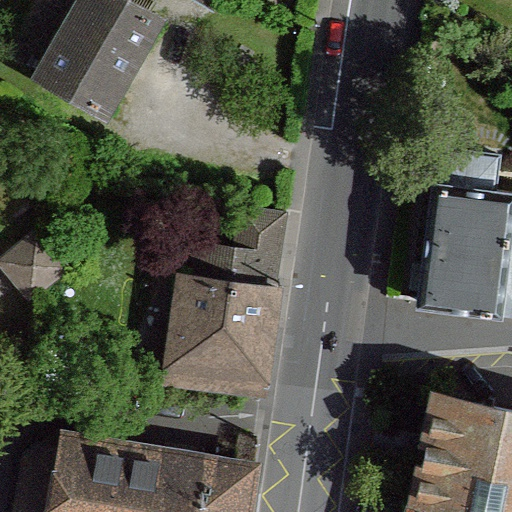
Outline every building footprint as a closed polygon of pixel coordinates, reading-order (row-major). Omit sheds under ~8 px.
[(131,0),(86,0),(44,75),(110,113),(164,18),(131,0)] [(511,192),(444,185),(431,300),(511,309),(511,301),(511,192)] [(288,210),(245,203),(238,246),(209,242),(204,276),(276,287),(288,210)] [(186,275),(174,376),(264,387),(276,287),(204,276),(186,275)] [(511,511),(511,397),(427,382),(403,489),(483,511),(511,511)] [(242,511),(250,465),(71,434),(57,511),(242,511)] [(483,511),(403,489),(395,511),(483,511)]
